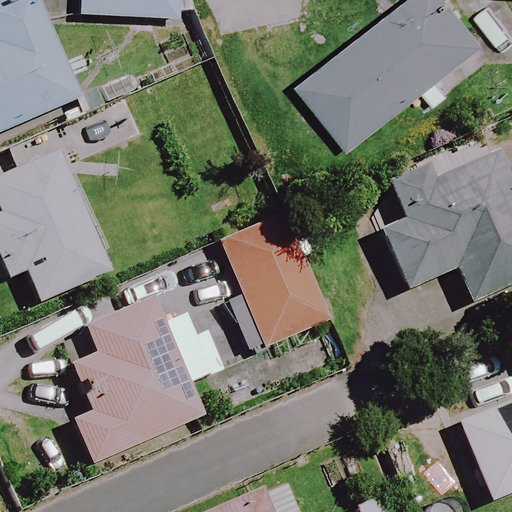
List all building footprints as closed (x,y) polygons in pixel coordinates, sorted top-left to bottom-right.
[(0,137),(72,106),(26,0),(9,0),(0,4),(0,137)] [(152,26),(153,0),(72,0),(72,23),(152,26)] [(485,49),(446,0),(411,0),(296,91),(347,156),(422,97),(432,110),(448,97),(438,85),(485,49)] [(94,259),(100,257),(65,176),(59,178),(50,159),(0,180),(0,286),(16,280),(29,311),(102,279),(94,259)] [(511,287),(511,215),(487,160),(454,175),(449,162),(384,192),(399,224),(368,238),(395,299),(446,276),(462,311),(511,287)] [(301,280),(275,221),(208,251),(255,357),(322,327),(301,280)] [(198,419),(151,306),(65,343),(94,413),(60,427),(78,470),(198,419)] [(511,363),(504,367),(511,386),(511,404),(448,430),(481,509),(511,496),(511,363)] [(395,511),(388,496),(351,511),(395,511)] [(258,511),(252,499),(221,511),(258,511)]
